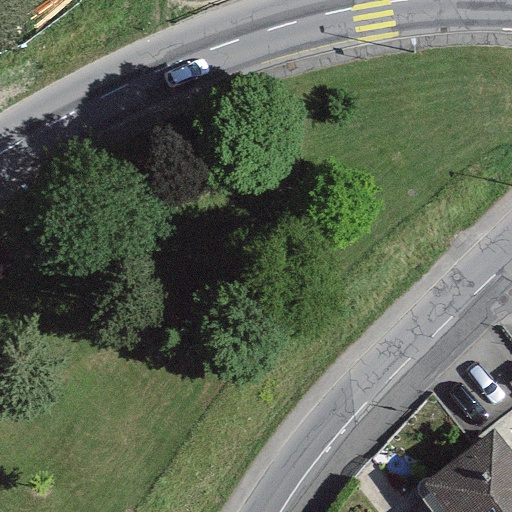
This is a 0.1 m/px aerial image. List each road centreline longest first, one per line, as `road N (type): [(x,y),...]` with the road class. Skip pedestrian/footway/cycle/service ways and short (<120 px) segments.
road 1 (tertiary): [(401,0),(194,54),(60,112),(0,150)]
road 2 (residential): [(275,511),(365,393),(511,252)]
